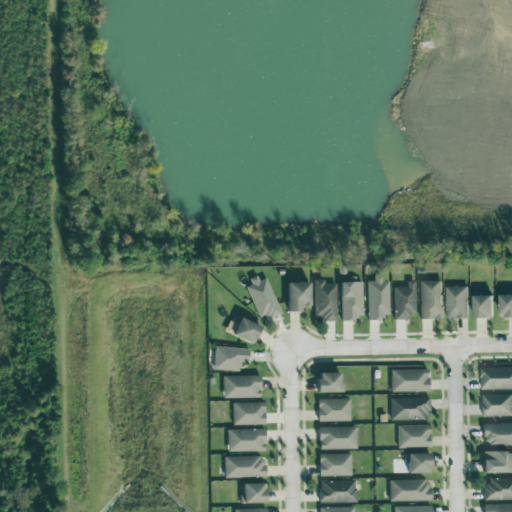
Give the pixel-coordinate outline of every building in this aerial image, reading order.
[(366,282),(366,320),(388,319),(387,282),(381,282),(381,275),(373,276),(373,282),(366,282)] [(264,278),(257,281),(256,278),(243,284),(259,321),(279,313),(264,278)] [(335,319),(334,284),(322,285),(322,280),(312,280),(313,320),(335,319)] [(414,281),(406,282),(406,287),(392,288),(393,318),(414,318),(414,281)] [(419,319),(441,319),(440,281),(418,281),(419,319)] [(286,311),(308,310),(308,282),(285,283),(286,311)] [(360,282),(339,282),(339,319),(361,319),(360,282)] [(468,318),(467,286),(445,287),(445,319),(468,318)] [(473,319),(493,318),(492,295),(473,296),(473,319)] [(500,318),(511,317),(511,295),(500,295),(500,318)] [(259,327),(239,318),(231,335),(251,344),(259,327)] [(239,362),(246,363),(248,350),(214,346),(211,369),(238,372),(239,362)] [(481,390),(511,389),(511,367),(480,368),(481,390)] [(427,391),(426,369),(389,370),(390,392),(427,391)] [(340,373),(316,374),(316,393),(340,392),(340,373)] [(259,398),(258,375),(221,376),(221,399),(259,398)] [(511,394),(481,395),(481,416),(511,415),(511,394)] [(389,398),(389,420),(427,420),(427,397),(389,398)] [(349,421),(348,399),(316,400),(317,422),(349,421)] [(263,403),(231,403),(231,425),(263,425),(263,403)] [(511,445),(511,423),(483,424),(483,446),(511,445)] [(428,448),(428,425),(396,425),(396,448),(428,448)] [(317,428),(317,450),(355,449),(355,427),(317,428)] [(226,452),(264,452),(263,429),(225,430),(226,452)] [(508,451),(481,452),(481,473),(508,473),(508,451)] [(317,476),(350,476),(349,454),(317,454),(317,476)] [(407,454),(406,473),(428,473),(429,454),(407,454)] [(222,457),(223,478),(262,478),(262,456),(222,457)] [(511,499),(511,478),(483,478),(484,501),(511,499)] [(388,480),(388,501),(427,501),(427,479),(388,480)] [(318,481),(318,503),(354,503),(354,481),(318,481)] [(242,503),(264,504),(264,484),(242,484),(242,503)]
